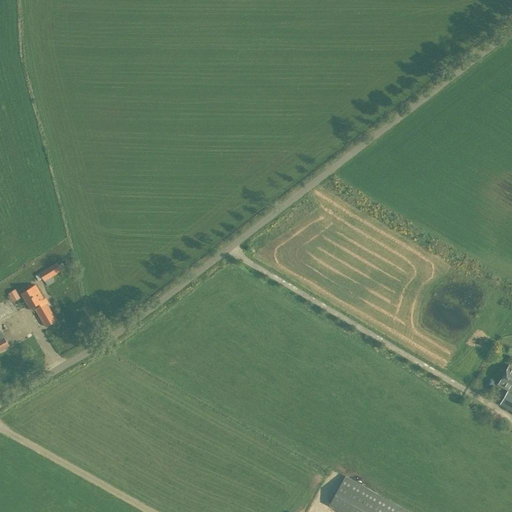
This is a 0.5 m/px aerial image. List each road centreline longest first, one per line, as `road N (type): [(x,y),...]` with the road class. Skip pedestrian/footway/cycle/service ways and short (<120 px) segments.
road 1 (unclassified): [(0,406),(90,349),(511,28)]
road 2 (unknown): [(226,246),(468,388)]
road 3 (unknown): [(0,420),(156,511)]
